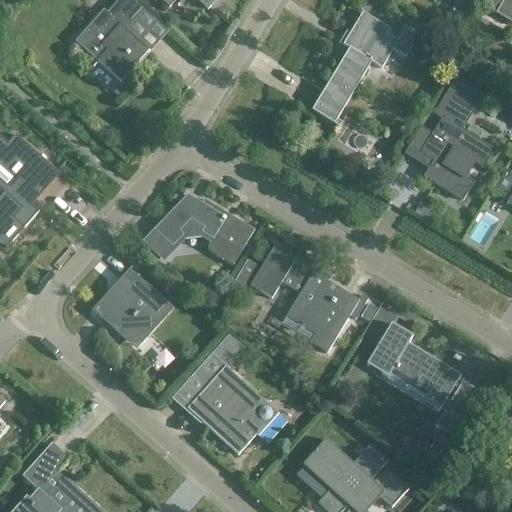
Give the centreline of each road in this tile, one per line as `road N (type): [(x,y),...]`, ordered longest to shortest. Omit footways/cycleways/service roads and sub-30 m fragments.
road 1 (residential): [(244,511),(32,311),(130,195),(182,151)]
road 2 (residential): [(511,353),(182,151)]
road 3 (residential): [(182,151),(271,0)]
